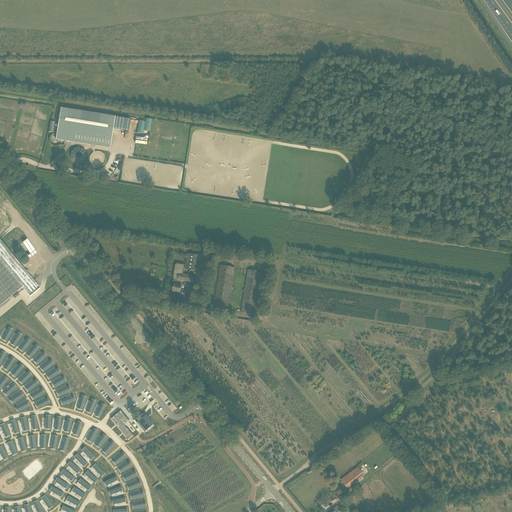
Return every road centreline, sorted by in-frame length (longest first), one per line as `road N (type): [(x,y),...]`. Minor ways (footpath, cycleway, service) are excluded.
road 1 (tertiary): [(272,491),(0,160)]
road 2 (track): [(511,270),(423,380),(310,463)]
road 3 (track): [(334,213),(511,242)]
